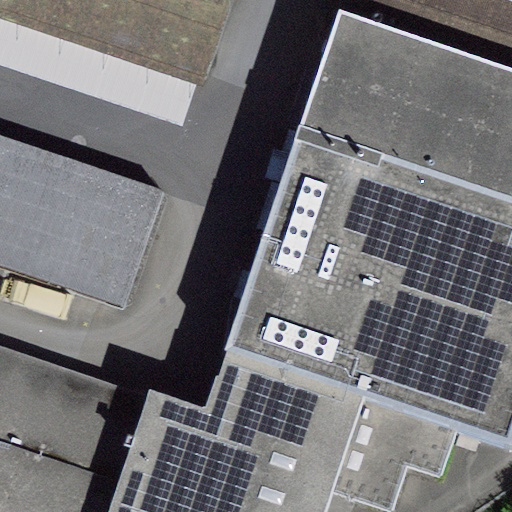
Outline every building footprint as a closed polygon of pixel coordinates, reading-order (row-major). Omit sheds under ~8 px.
[(230,0),(0,0),(0,15),(204,82),(230,0)] [(511,0),(346,0),(339,22),(511,80),(511,0)] [(204,82),(0,15),(0,66),(188,130),(204,82)] [(511,80),(339,22),(303,131),(511,202),(511,80)] [(511,202),(303,131),(225,354),(366,401),(508,447),(511,433),(511,202)] [(162,195),(0,142),(0,264),(126,305),(162,195)] [(0,343),(0,511),(327,511),(366,401),(225,354),(205,413),(0,343)]
